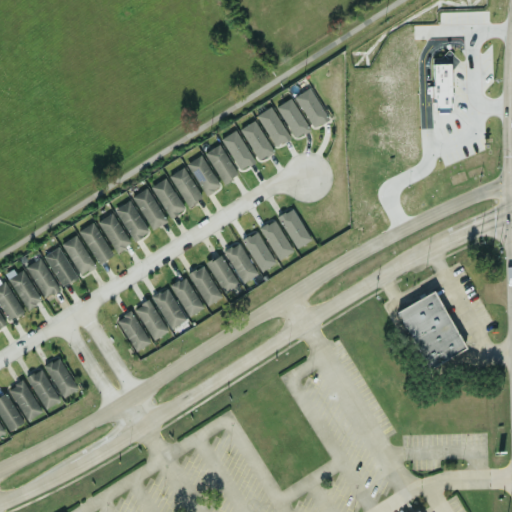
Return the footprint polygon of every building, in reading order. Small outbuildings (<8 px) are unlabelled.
[(326,121),(311,88),(294,95),(309,129),(326,121)] [(309,129),(289,98),(274,107),(294,139),(309,129)] [(288,139),(270,107),(255,115),(273,147),(288,139)] [(240,128),(255,161),(271,154),(255,121),(240,128)] [(219,139),(239,171),(253,162),(234,130),(219,139)] [(221,184),(236,176),(219,144),(204,152),(221,184)] [(219,187),(200,155),(185,164),(204,196),(219,187)] [(201,198),(182,167),(167,177),(186,207),(201,198)] [(169,219),(184,209),(163,178),(149,187),(169,219)] [(131,196),(148,231),(164,223),(147,188),(131,196)] [(132,242),(148,233),(128,200),(113,209),(132,242)] [(293,249),(309,241),(292,208),(276,216),(293,249)] [(113,253),(128,246),(113,213),(97,220),(113,253)] [(259,227),(275,260),(291,253),(275,220),(259,227)] [(111,255),(91,222),(76,231),(97,264),(111,255)] [(242,239),(257,272),(273,265),(257,232),(242,239)] [(94,267),(74,235),(59,244),(80,276),(94,267)] [(222,251),(241,284),(256,275),(238,243),(222,251)] [(43,254),(58,287),(74,280),(59,247),(43,254)] [(223,295),(238,285),(219,254),(204,263),(223,295)] [(24,267),(43,299),(58,289),(39,258),(24,267)] [(205,306),(220,297),(201,266),(186,275),(205,306)] [(21,270),(15,274),(12,269),(4,274),(26,310),(40,301),(21,270)] [(201,310),(185,277),(170,285),(185,317),(201,310)] [(0,309),(7,321),(22,312),(3,281),(0,283),(0,309)] [(185,320),(165,288),(150,298),(170,330),(185,320)] [(396,310),(426,370),(464,350),(434,291),(396,310)] [(132,309),(152,341),(167,332),(147,300),(132,309)] [(148,344),(131,311),(116,319),(132,352),(148,344)] [(60,398),(75,390),(58,357),(43,365),(60,398)] [(43,410),(58,401),(40,368),(25,377),(43,410)] [(7,388),(24,421),(40,413),(23,380),(7,388)] [(0,419),(8,432),(22,423),(3,392),(0,394),(0,419)]
